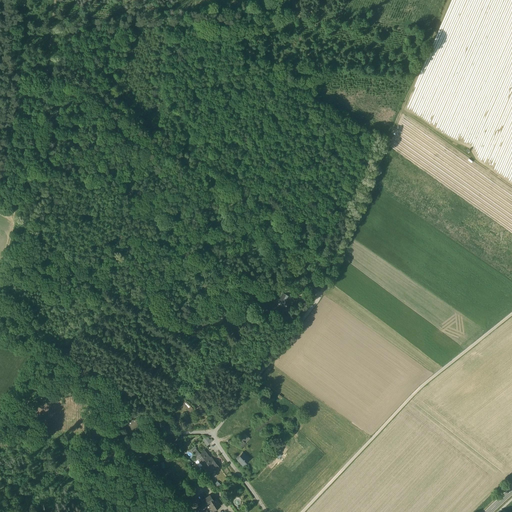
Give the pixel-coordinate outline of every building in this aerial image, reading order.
[(278,301),(287,305),(291,297),(282,293),(278,301)] [(184,406),(190,412),(193,409),(187,403),(184,406)] [(274,412),(259,425),(261,428),(276,414),(274,412)] [(240,439),(245,443),(250,438),(244,434),(240,439)] [(206,445),(213,440),(211,438),(209,440),(208,438),(205,437),(202,440),(203,441),(206,445)] [(236,443),(241,448),(245,443),(240,439),(236,443)] [(196,447),(194,445),(189,448),(196,457),(199,454),(195,448),(196,447)] [(196,457),(209,473),(218,466),(213,460),(212,461),(204,450),(200,454),(199,454),(196,457)] [(236,459),(243,466),(249,460),(242,452),(236,459)] [(196,505),(199,510),(203,507),(200,503),(194,495),(186,501),(191,509),(196,505)] [(205,506),(209,511),(219,505),(215,499),(213,501),(209,496),(200,503),(203,507),(205,506)]
